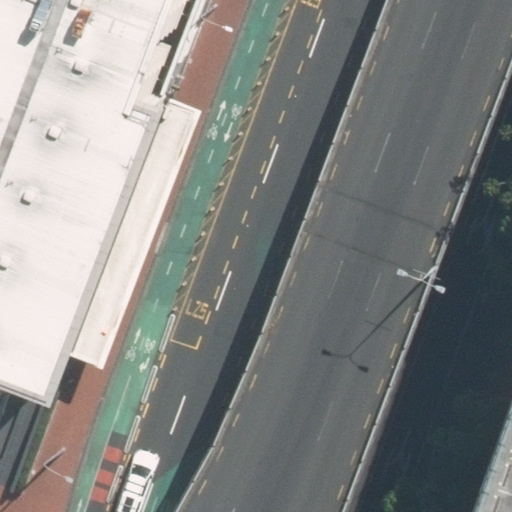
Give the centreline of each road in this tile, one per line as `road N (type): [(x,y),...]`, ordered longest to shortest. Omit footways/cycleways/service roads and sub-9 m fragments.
road 1 (secondary): [(140,511),(340,0)]
road 2 (secondary): [(465,0),(270,511)]
road 3 (secondary): [(511,201),(400,511)]
